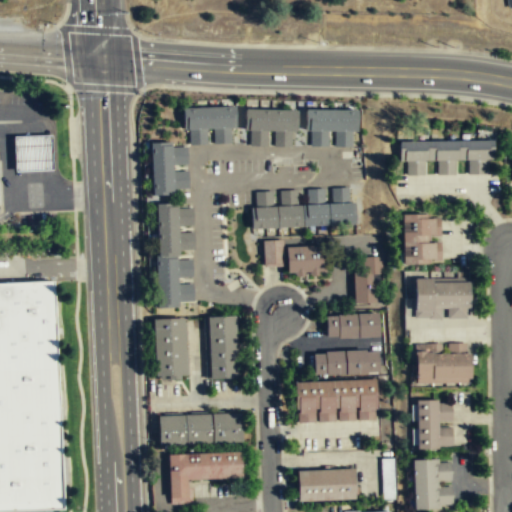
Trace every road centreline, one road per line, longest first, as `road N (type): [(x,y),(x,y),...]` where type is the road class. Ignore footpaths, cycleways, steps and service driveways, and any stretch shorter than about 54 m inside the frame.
road 1 (tertiary): [(104,60),(511,82)]
road 2 (secondary): [(112,339),(104,60)]
road 3 (residential): [(505,511),(502,290),(503,259),(511,247)]
road 4 (residential): [(280,309),(267,342),(272,511)]
road 5 (secondary): [(132,511),(125,364),(112,339)]
road 6 (secondary): [(112,339),(102,365),(107,511)]
